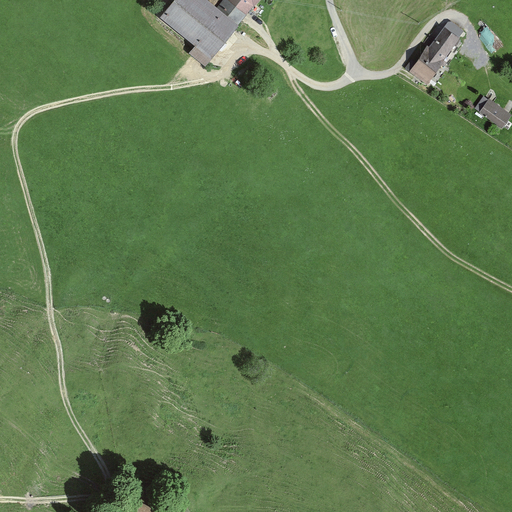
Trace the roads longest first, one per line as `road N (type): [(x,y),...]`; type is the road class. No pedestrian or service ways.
road 1 (track): [(254,49),(214,77),(46,107),(16,130),(50,273),(56,366),(93,458),(116,492),(42,506),(0,498)]
road 2 (unclassified): [(330,0),(353,62),(366,75),(395,69),(437,18),(465,23)]
